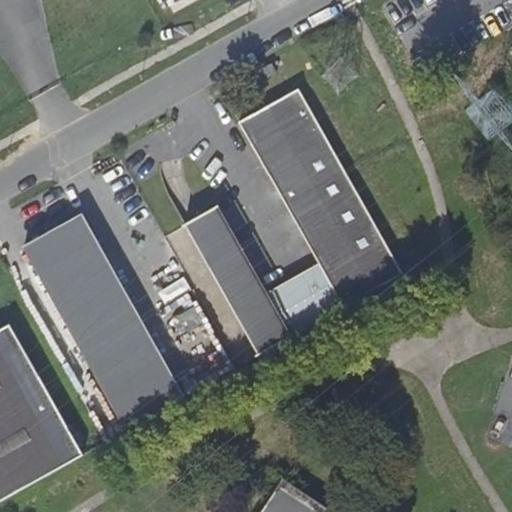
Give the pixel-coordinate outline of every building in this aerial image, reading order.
[(421,72),(384,7),(367,17),(403,81),(421,72)] [(279,73),(274,64),(266,69),(270,78),(279,73)] [(268,294),(292,338),(406,274),(301,90),(242,123),(322,264),(268,294)] [(260,356),(292,338),(268,294),(217,206),(188,223),(260,356)] [(127,431),(186,397),(84,213),(26,247),(127,431)] [(0,331),(0,502),(35,483),(86,454),(13,324),(0,331)] [(340,511),(286,476),(262,511),(340,511)]
